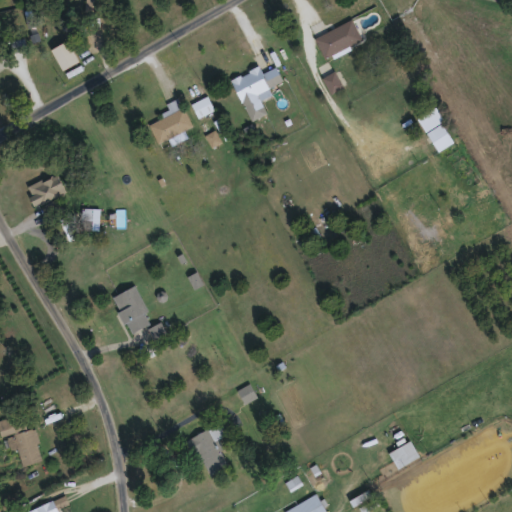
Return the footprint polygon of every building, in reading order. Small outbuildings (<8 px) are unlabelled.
[(315,37),(352,18),(362,38),(326,57),(315,37)] [(250,119),(232,77),(260,65),(263,72),(277,65),(284,81),(258,93),(267,112),(250,119)] [(331,91),(323,77),(335,70),(343,84),(331,91)] [(215,108),(197,117),(190,103),(208,94),(215,108)] [(171,112),(166,103),(179,97),(192,125),(157,141),(148,123),(171,112)] [(454,140),(438,150),(426,131),(442,121),(454,140)] [(65,193),(34,203),(28,183),(59,173),(65,193)] [(111,296),(133,285),(153,322),(131,333),(111,296)] [(0,428),(0,420),(11,416),(16,429),(3,435),(0,428)] [(188,439),(220,422),(227,434),(215,440),(228,465),(208,476),(188,439)] [(21,465),(14,432),(35,428),(42,460),(21,465)] [(286,511),(285,508),(318,494),(325,511),(286,511)] [(39,511),(37,506),(65,495),(69,504),(57,508),(58,511),(39,511)]
